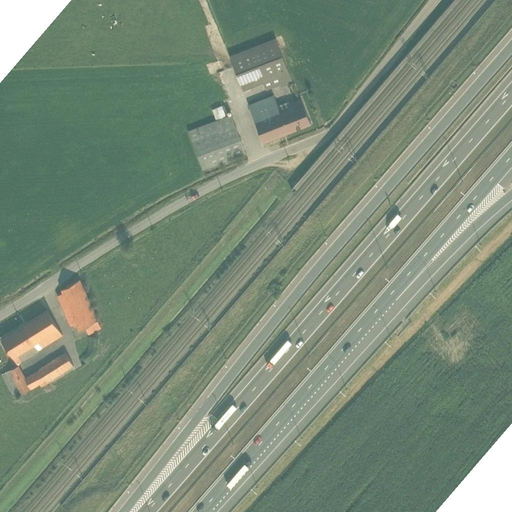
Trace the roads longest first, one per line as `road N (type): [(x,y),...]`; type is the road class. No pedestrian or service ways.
road 1 (motorway): [(511,40),(123,511)]
road 2 (motorway): [(511,89),(144,511)]
road 3 (unclassified): [(433,0),(327,133),(206,187),(0,313)]
road 4 (motorway): [(358,338),(511,159)]
road 5 (motorway): [(206,511),(358,338)]
road 6 (motorway): [(358,338),(511,193)]
